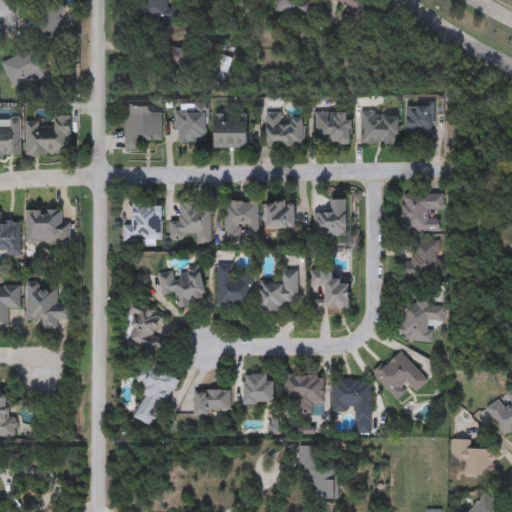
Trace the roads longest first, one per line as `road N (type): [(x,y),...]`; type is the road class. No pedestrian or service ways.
road 1 (residential): [(95,0),(97,511)]
road 2 (residential): [(380,176),(379,294),(364,341),(208,350)]
road 3 (residential): [(97,178),(380,176),(413,168)]
road 4 (secondary): [(398,0),(511,69)]
